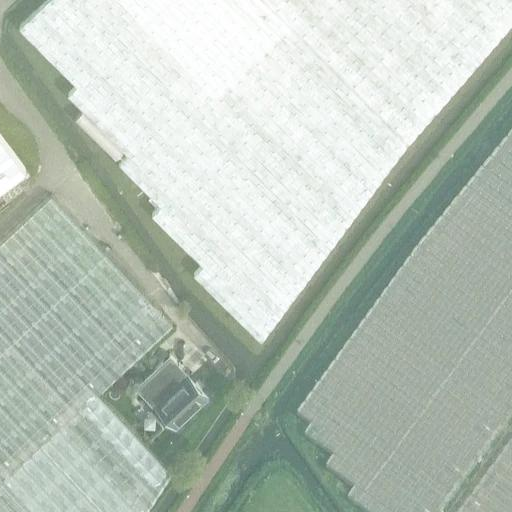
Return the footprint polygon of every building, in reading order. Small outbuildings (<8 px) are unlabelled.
[(511,0),(46,0),(19,26),(76,84),(67,93),(127,153),(117,162),(160,204),(151,213),(203,265),(193,272),(260,339),(405,141),(407,141),(511,19),(511,0)] [(0,188),(28,168),(0,130),(0,188)] [(417,250),(296,416),(310,427),(304,437),(332,458),(324,469),(353,490),(346,500),(362,511),(442,511),(511,416),(511,134),(494,156),(417,250)] [(0,511),(145,511),(171,472),(152,451),(98,392),(172,323),(51,194),(0,241),(0,511)] [(174,429),(209,396),(169,354),(134,386),(174,429)] [(511,511),(511,438),(458,511),(511,511)]
